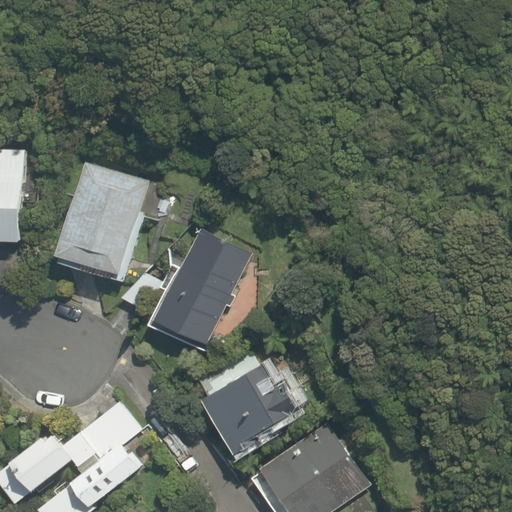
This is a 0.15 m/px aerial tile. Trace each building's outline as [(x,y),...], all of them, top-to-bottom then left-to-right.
[(0,282),(27,284),(29,239),(25,239),(29,149),(2,147),(1,159),(0,159),(0,282)] [(87,267),(116,276),(118,269),(126,272),(153,180),(88,161),(62,253),(89,261),(87,267)] [(161,316),(213,342),(231,304),(234,305),(239,294),(237,293),(257,251),(205,226),(161,316)] [(125,297),(149,310),(165,282),(147,272),(125,297)] [(208,396),(241,451),(266,436),(263,431),(307,405),(290,378),(281,384),(267,361),(256,368),(208,396)] [(43,505),(48,511),(92,511),(99,506),(96,502),(143,465),(126,444),(145,429),(122,400),(68,443),(59,431),(51,437),(49,434),(1,472),(22,499),(78,456),(89,470),(43,505)] [(267,465),(299,511),(331,511),(373,483),(330,421),(267,465)]
